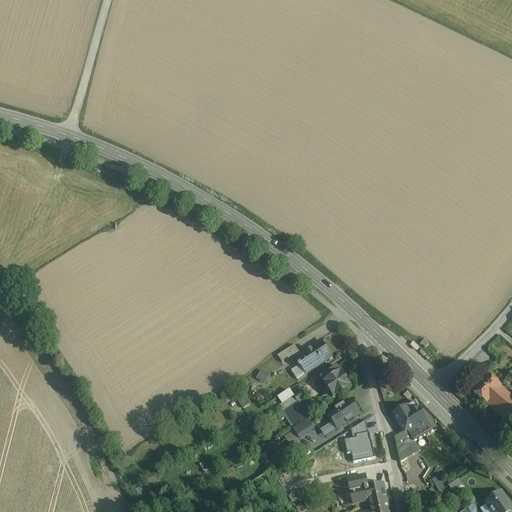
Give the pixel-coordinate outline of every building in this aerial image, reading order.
[(321,342),(295,359),(299,366),(298,367),(298,368),(291,372),(297,380),(305,375),(306,375),(331,358),(321,342)] [(294,346),(278,357),(282,364),(299,353),(294,346)] [(338,367),(322,378),(325,383),(342,372),(338,367)] [(260,371),(256,379),(266,383),(269,375),(260,371)] [(325,383),(336,398),(353,387),(342,372),(325,383)] [(500,388),(488,378),(474,393),(487,404),(500,388)] [(511,398),(500,388),(487,404),(511,426),(511,398)] [(303,392),(294,398),(298,405),(307,399),(303,392)] [(433,432),(410,393),(388,407),(405,434),(409,432),(415,442),(433,432)] [(356,397),(329,412),(338,429),(365,413),(356,397)] [(245,398),(239,402),(243,408),(249,404),(245,398)] [(409,432),(405,434),(397,441),(402,464),(423,454),(415,442),(409,432)] [(286,447),(280,437),(268,445),(275,454),(286,447)] [(365,477),(348,480),(351,492),(368,488),(365,477)] [(368,488),(351,492),(351,493),(353,493),(353,494),(352,494),(353,497),(354,497),(355,504),(353,504),(353,505),(370,501),(372,507),(387,504),(383,485),(368,488)] [(510,511),(511,511),(511,507),(501,493),(486,504),(491,511),(510,511)]
